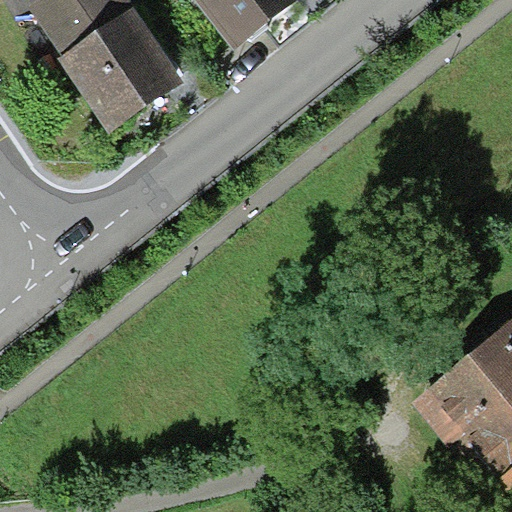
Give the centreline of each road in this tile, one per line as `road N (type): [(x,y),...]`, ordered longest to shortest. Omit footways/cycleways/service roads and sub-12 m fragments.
road 1 (residential): [(54,262),(395,0)]
road 2 (track): [(340,442),(390,379),(511,287)]
